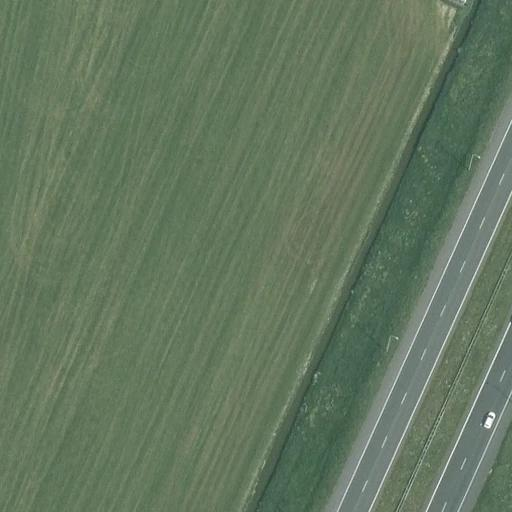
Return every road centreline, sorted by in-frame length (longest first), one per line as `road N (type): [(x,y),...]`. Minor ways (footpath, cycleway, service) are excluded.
road 1 (motorway): [(511,174),(361,511)]
road 2 (motorway): [(444,511),(511,360)]
